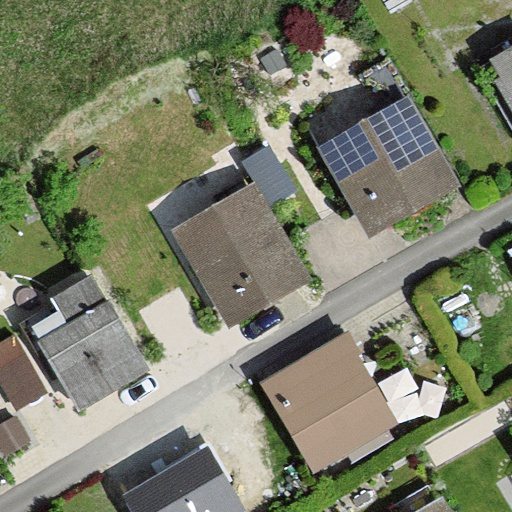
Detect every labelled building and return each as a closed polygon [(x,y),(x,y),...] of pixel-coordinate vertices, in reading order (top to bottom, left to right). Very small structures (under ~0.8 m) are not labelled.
[(511,55),(493,66),(511,100),(511,55)] [(407,105),(326,152),(371,230),(453,183),(407,105)] [(252,192),(182,234),(233,319),(303,277),(252,192)] [(73,329),(48,343),(81,403),(143,369),(93,280),(57,300),(73,329)] [(346,342),(270,386),(316,466),(392,422),(346,342)] [(207,454),(130,499),(138,511),(236,511),(240,510),(207,454)] [(448,511),(441,500),(419,511),(448,511)]
